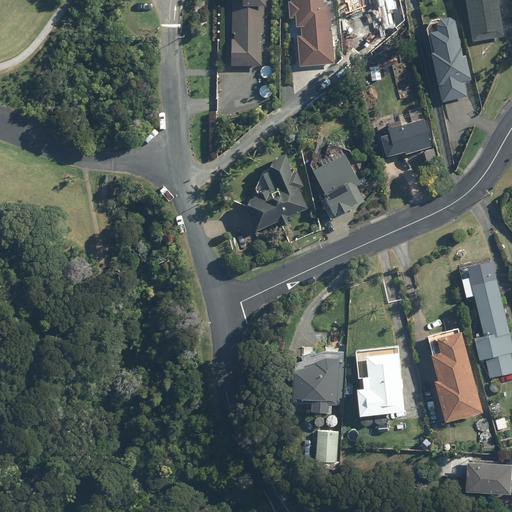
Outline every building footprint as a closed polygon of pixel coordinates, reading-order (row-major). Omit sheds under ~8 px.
[(233,0),(233,64),(264,64),(264,33),(266,33),(266,3),(269,3),(269,0),(233,0)] [(300,34),(302,60),(334,58),(330,2),(324,3),(323,0),(288,0),(290,14),(296,14),(297,23),(302,23),(303,34),(300,34)] [(468,0),(475,40),(506,35),(501,0),(468,0)] [(430,27),(445,101),(469,96),(466,81),(464,82),(464,81),(474,79),(469,54),(466,55),(458,18),(453,15),(444,17),(443,18),(441,17),(435,18),(430,27)] [(426,117),(391,127),(392,130),(379,134),(386,159),(434,146),(426,117)] [(434,146),(424,149),(429,166),(439,163),(434,146)] [(306,183),(300,169),(295,171),(291,162),(293,162),(289,152),(280,155),(281,156),(275,159),(272,167),(264,171),(258,187),(261,194),(252,198),(249,206),(259,229),(281,220),(283,224),(293,219),(291,215),(310,207),(301,185),(306,183)] [(347,152),(315,169),(330,196),(323,200),(333,218),(366,201),(359,186),(366,183),(364,178),(361,179),(347,152)] [(475,283),(487,334),(477,336),(482,358),(488,357),(492,376),(511,371),(511,352),(511,351),(511,335),(499,278),(475,283)] [(485,410),(464,330),(461,330),(460,327),(430,335),(441,378),(438,379),(448,420),(485,410)] [(341,329),(332,329),(331,349),(340,349),(341,329)] [(407,409),(401,351),(369,354),(371,375),(366,375),(367,386),(360,387),(363,414),(407,409)] [(297,365),(295,396),(315,397),(314,406),(329,406),(329,400),(341,401),(344,359),(340,359),(340,354),(329,354),(317,357),(316,360),(297,365)] [(497,419),(500,429),(508,426),(506,416),(497,419)] [(319,429),(318,460),(338,461),(339,431),(319,429)] [(469,489),(511,491),(511,461),(511,462),(471,460),(469,489)]
